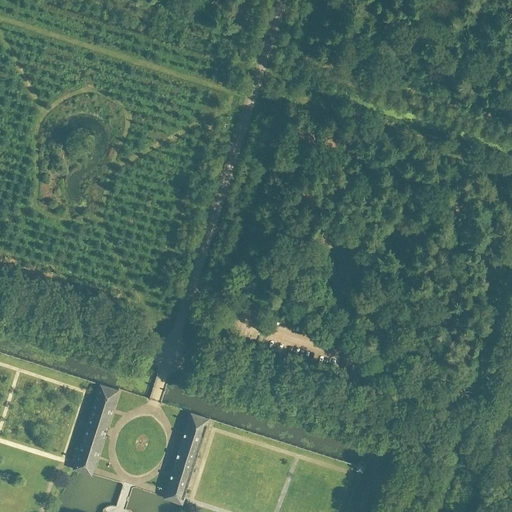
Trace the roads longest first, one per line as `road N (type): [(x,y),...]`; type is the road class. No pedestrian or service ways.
road 1 (track): [(97,0),(511,132)]
road 2 (unclassified): [(165,369),(285,0)]
road 3 (track): [(242,375),(0,298)]
road 4 (track): [(473,448),(242,375)]
road 5 (track): [(511,309),(473,448)]
